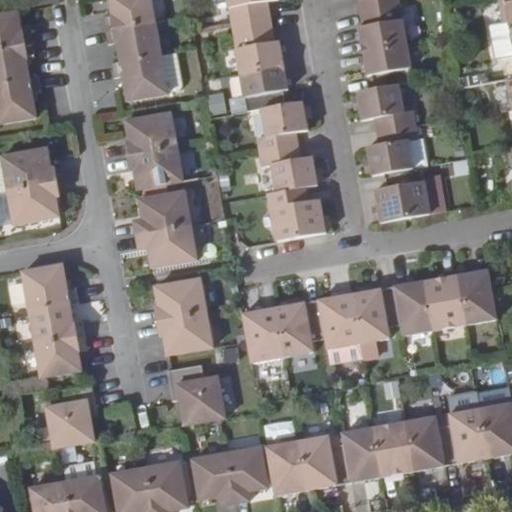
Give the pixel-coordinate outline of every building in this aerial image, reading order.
[(110,0),(113,16),(104,17),(106,31),(156,23),(152,0),(110,0)] [(225,0),(229,23),(271,16),(268,2),(278,1),(278,0),(225,0)] [(399,0),(364,0),(358,1),(361,16),(401,9),(399,0)] [(511,0),(497,0),(502,25),(507,24),(511,48),(511,0)] [(401,9),(361,16),(363,28),(358,28),(362,53),(408,45),(401,9)] [(0,49),(34,44),(32,30),(24,31),(20,11),(0,14),(0,49)] [(233,39),(274,32),(271,16),(229,23),(233,39)] [(156,23),(106,31),(108,46),(114,45),(118,44),(121,62),(162,55),(156,23)] [(240,74),(284,66),(280,41),(275,42),(274,32),(233,39),(240,74)] [(0,49),(0,83),(30,78),(28,60),(31,59),(36,58),(34,44),(0,49)] [(408,45),(362,53),(366,78),(373,77),(375,91),(400,86),(414,83),(408,45)] [(121,62),(117,63),(112,64),(114,80),(124,78),(129,103),(169,97),(162,55),(121,62)] [(284,91),(289,91),(284,66),(240,74),(246,112),(261,109),(286,105),(284,91)] [(34,94),(42,93),(40,77),(34,78),(30,78),(0,83),(0,125),(39,119),(34,94)] [(400,86),(375,91),(358,93),(359,100),(361,111),(363,123),(376,121),(378,133),(417,126),(414,115),(406,116),(400,86)] [(212,117),(226,112),(221,94),(207,98),(212,117)] [(361,111),(359,100),(352,101),(354,112),(361,111)] [(259,154),(299,147),(297,135),(310,132),(308,120),(306,109),(304,101),(286,105),(261,109),(267,140),(258,142),(259,154)] [(312,108),(306,109),(308,120),(314,119),(312,108)] [(126,144),(128,156),(178,148),(173,115),(126,123),(130,143),(126,144)] [(417,126),(378,133),(380,147),(367,149),(369,159),(371,172),(372,177),(385,175),(415,170),(410,142),(419,140),(417,126)] [(419,140),(410,142),(415,170),(423,168),(428,167),(424,140),(419,140)] [(306,189),(319,187),(318,182),(316,169),(315,158),(302,161),(299,147),(259,154),(262,168),(273,166),(277,194),(306,189)] [(178,148),(128,156),(131,171),(135,171),(139,190),(183,182),(178,148)] [(8,191),(58,182),(56,168),(52,168),(48,149),(3,158),(8,191)] [(0,158),(0,192),(8,191),(3,158),(0,158)] [(371,172),(369,159),(362,160),(365,173),(371,172)] [(446,178),(469,175),(467,162),(444,165),(446,178)] [(321,168),(316,169),(318,182),(324,180),(321,168)] [(381,220),(381,225),(431,216),(423,168),(415,170),(385,175),(387,188),(375,190),(378,207),(381,220)] [(61,196),(58,182),(8,191),(14,227),(60,218),(57,197),(61,196)] [(269,195),(277,243),(327,234),(327,229),(325,217),(322,200),(308,203),(306,189),(277,194),(269,195)] [(140,221),(142,235),(192,227),(186,192),(141,200),(144,221),(140,221)] [(374,221),(381,220),(378,207),(372,208),(374,221)] [(192,227),(142,235),(145,250),(149,250),(152,269),(197,261),(192,227)] [(71,305),(79,303),(77,289),(68,290),(64,265),(23,272),(29,312),(71,305)] [(490,272),(460,277),(468,326),(499,320),(494,295),(490,272)] [(434,322),(435,332),(468,326),(460,277),(427,283),(434,322)] [(155,307),(158,322),(207,313),(201,280),(155,287),(158,307),(155,307)] [(397,287),(405,336),(423,333),(420,324),(434,322),(427,283),(397,287)] [(361,344),(405,336),(397,287),(353,296),(361,344)] [(328,350),(361,344),(353,296),(319,302),(326,340),(328,350)] [(276,309),(285,358),(315,353),(313,342),(326,340),(319,302),(276,309)] [(35,345),(85,336),(83,322),(74,324),(71,305),(29,312),(35,345)] [(242,315),(247,342),(251,364),(285,358),(276,309),(242,315)] [(158,322),(159,337),(163,336),(166,349),(167,356),(214,348),(207,313),(158,322)] [(41,378),(84,371),(80,351),(88,350),(85,336),(35,345),(41,378)] [(201,365),(170,369),(167,370),(172,402),(179,401),(183,426),(221,419),(225,418),(218,378),(204,380),(201,365)] [(90,417),(98,415),(92,384),(86,385),(58,389),(60,405),(46,408),(54,448),(58,447),(94,441),(90,417)] [(511,402),(480,407),(488,457),(511,452),(511,402)] [(439,425),(446,464),(488,457),(480,407),(449,413),(451,423),(439,425)] [(407,420),(415,469),(446,464),(439,425),(437,414),(407,420)] [(373,426),(382,475),(415,469),(407,420),(373,426)] [(344,442),(351,480),(382,475),(373,426),(342,431),(344,442)] [(299,439),(308,488),(351,480),(344,442),(331,444),(329,434),(299,439)] [(265,445),(274,494),(308,488),(299,439),(265,445)] [(226,453),(234,503),(249,500),(248,491),(267,488),(261,447),(226,453)] [(220,505),(234,503),(226,453),(192,459),(200,501),(219,497),(220,505)] [(145,467),(153,511),(168,511),(187,508),(179,462),(145,467)] [(153,511),(145,467),(111,474),(117,511),(153,511)] [(65,483),(69,511),(105,511),(100,476),(65,483)] [(69,511),(65,483),(31,489),(34,511),(69,511)]
